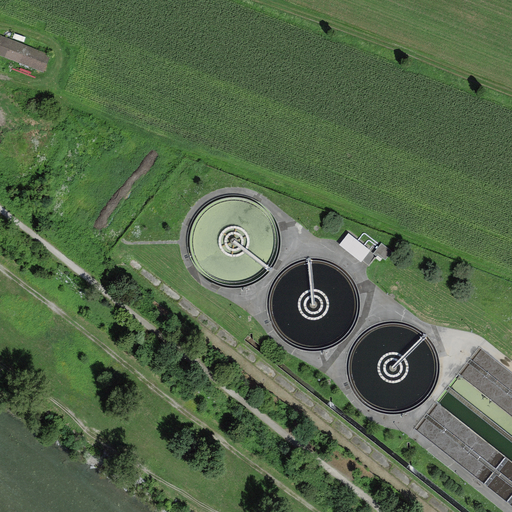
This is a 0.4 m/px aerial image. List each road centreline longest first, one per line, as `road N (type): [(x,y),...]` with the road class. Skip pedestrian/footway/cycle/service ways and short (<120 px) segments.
road 1 (track): [(0,209),(382,511)]
road 2 (track): [(0,266),(317,511)]
road 3 (track): [(221,511),(80,426),(0,364)]
